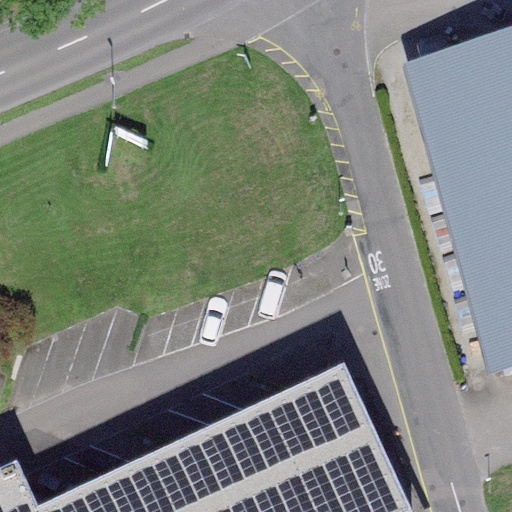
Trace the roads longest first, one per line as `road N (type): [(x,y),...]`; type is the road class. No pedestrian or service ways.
road 1 (residential): [(320,0),(463,511)]
road 2 (primary): [(0,74),(168,0)]
